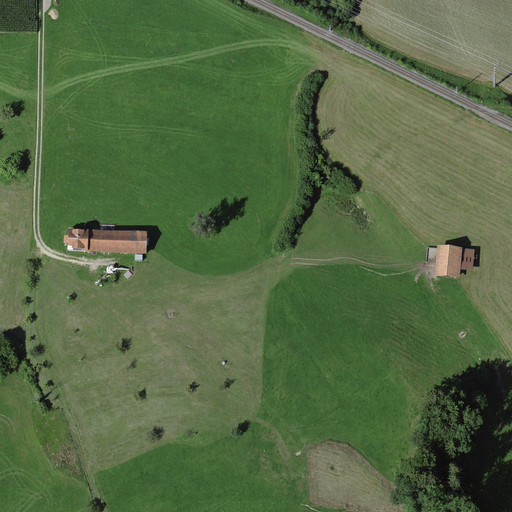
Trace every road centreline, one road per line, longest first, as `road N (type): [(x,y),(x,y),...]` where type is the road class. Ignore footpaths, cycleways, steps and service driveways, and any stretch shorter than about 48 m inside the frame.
road 1 (track): [(511,111),(480,111),(376,154),(367,189),(432,291)]
road 2 (track): [(107,511),(32,332),(39,240)]
road 3 (track): [(39,240),(41,0)]
